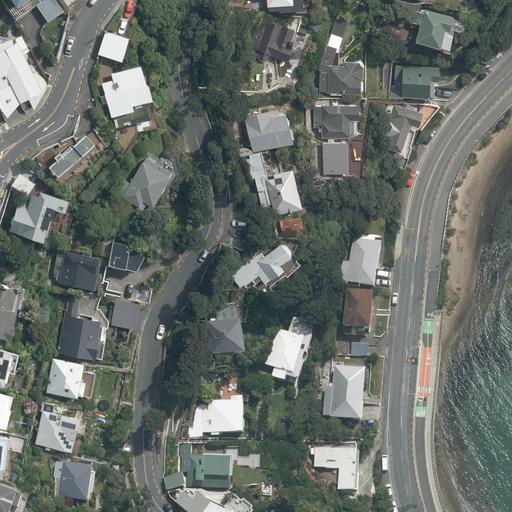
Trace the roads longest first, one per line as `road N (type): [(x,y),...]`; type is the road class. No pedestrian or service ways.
road 1 (residential): [(165,511),(147,476),(143,433),(153,337),(213,209),(181,85),(190,0)]
road 2 (secondary): [(511,69),(443,146),(423,198),(400,434),(412,511)]
road 3 (tertiary): [(107,0),(55,108),(0,145)]
